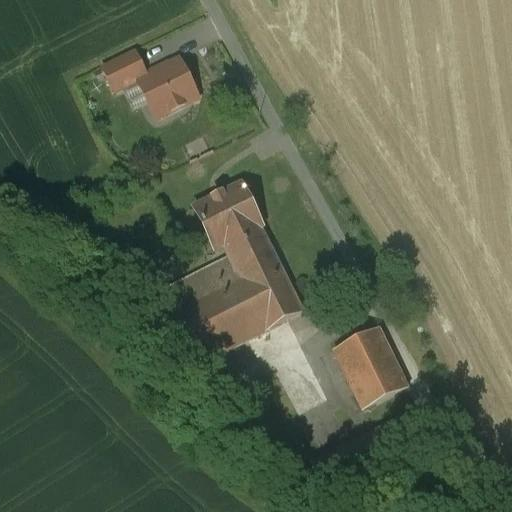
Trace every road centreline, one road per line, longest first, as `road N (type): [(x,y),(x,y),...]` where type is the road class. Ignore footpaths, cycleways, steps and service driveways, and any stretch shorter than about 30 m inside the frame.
road 1 (track): [(330,234),(426,404),(509,511)]
road 2 (unclassified): [(201,0),(330,234)]
